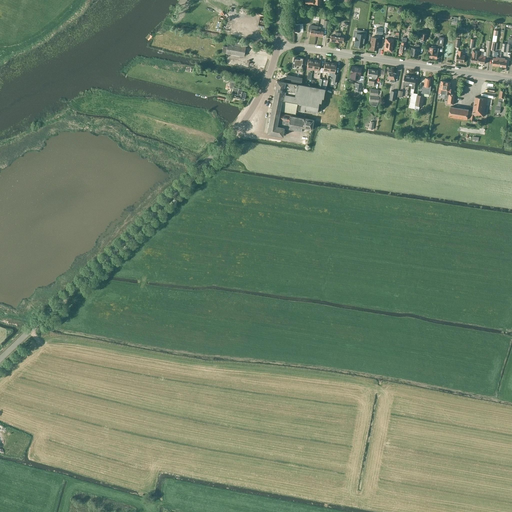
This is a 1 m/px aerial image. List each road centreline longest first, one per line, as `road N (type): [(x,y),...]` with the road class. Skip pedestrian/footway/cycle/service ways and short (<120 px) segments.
road 1 (tertiary): [(0,359),(234,134),(277,44)]
road 2 (residential): [(277,44),(511,80)]
